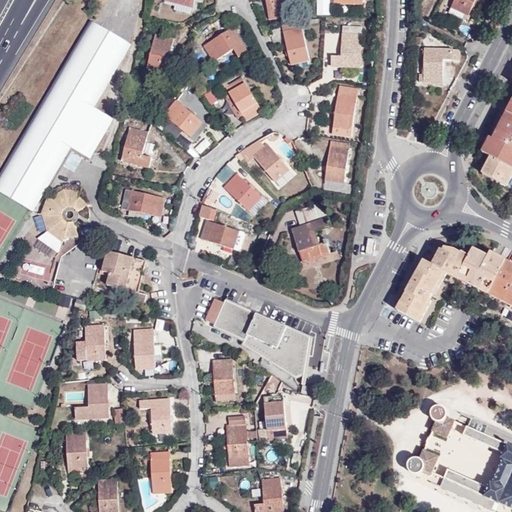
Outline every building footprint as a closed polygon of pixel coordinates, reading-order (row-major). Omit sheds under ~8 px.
[(195,0),(194,8),(166,1),(165,4),(175,6),(174,10),(195,16),(198,3),(202,4),(203,0),(195,0)] [(266,0),(268,13),(288,11),(286,0),(266,0)] [(452,8),(469,17),(476,0),(455,0),(452,8)] [(467,21),(469,17),(452,8),(449,13),(467,21)] [(288,11),(268,13),(269,20),(288,17),(288,11)] [(301,19),(282,24),(284,33),(303,28),(301,19)] [(94,108),(132,45),(91,21),(32,120),(0,174),(0,193),(32,212),(71,148),(90,159),(113,120),(94,108)] [(332,57),(332,67),(361,68),(362,27),(343,26),(342,57),(332,57)] [(248,53),(233,28),(205,45),(214,62),(234,50),(239,58),(248,53)] [(310,61),(303,28),(284,33),(291,65),(310,61)] [(155,35),(147,68),(166,72),(174,40),(155,35)] [(444,61),(460,61),(460,51),(425,49),(424,83),(443,83),(444,61)] [(226,88),(230,94),(243,116),(243,117),(260,107),(243,78),(226,88)] [(339,86),(339,92),(358,95),(359,89),(339,86)] [(358,95),(339,92),(338,92),(332,134),(351,137),(358,95)] [(243,116),(230,94),(225,97),(238,119),(243,116)] [(164,116),(190,138),(202,122),(177,101),(164,116)] [(490,138),(482,153),(491,157),(511,168),(511,104),(494,140),(490,138)] [(263,112),(260,107),(243,117),(246,122),(263,112)] [(202,122),(190,138),(195,141),(207,126),(202,122)] [(149,133),(130,129),(122,161),(150,168),(152,158),(143,156),(149,133)] [(345,183),(350,146),(331,143),(325,180),(345,183)] [(290,170),(268,144),(254,156),(275,182),(290,170)] [(482,174),(511,189),(511,168),(491,157),(482,174)] [(228,164),(218,176),(228,184),(237,172),(228,164)] [(224,188),(248,211),(262,197),(238,174),(224,188)] [(220,194),(212,189),(206,199),(214,204),(220,194)] [(49,232),(62,242),(63,242),(64,238),(79,237),(74,223),(68,223),(66,223),(63,220),(63,215),(64,210),(68,207),(74,208),(78,212),(88,206),(79,197),(81,192),(65,190),(51,199),(48,197),(43,214),(43,215),(48,230),(49,232)] [(129,210),(133,191),(126,190),(122,209),(129,210)] [(165,198),(133,191),(129,210),(161,218),(165,198)] [(262,197),(248,211),(246,213),(252,219),(268,202),(263,196),(262,197)] [(293,229),(304,262),(304,263),(331,255),(327,239),(324,241),(325,244),(319,246),(315,231),(332,226),(329,218),(328,219),(323,203),(296,211),(301,227),(293,229)] [(213,208),(202,205),(199,217),(209,219),(213,208)] [(48,230),(43,215),(34,218),(39,233),(48,230)] [(239,231),(208,221),(202,239),(233,250),(239,231)] [(59,252),(62,242),(49,232),(39,238),(59,252)] [(398,311),(420,323),(432,301),(430,300),(433,294),(435,295),(447,273),(459,279),(470,258),(462,254),(455,251),(445,249),(444,251),(441,250),(433,265),(425,261),(398,311)] [(482,254),(474,250),(473,253),(470,258),(459,279),(490,295),(507,262),(508,262),(500,257),(498,260),(490,256),(489,258),(488,260),(481,256),(482,254)] [(147,296),(139,294),(147,261),(108,251),(103,272),(110,274),(107,286),(130,292),(128,303),(145,307),(147,296)] [(304,263),(304,262),(298,264),(300,271),(340,258),(339,252),(331,255),(304,263)] [(511,264),(507,262),(490,295),(511,306),(511,264)] [(230,301),(228,304),(219,299),(209,320),(218,325),(217,328),(248,341),(247,345),(299,378),(308,374),(311,356),(314,338),(230,301)] [(85,327),(87,361),(106,359),(105,326),(85,327)] [(156,368),(155,360),(155,346),(154,335),(147,335),(147,330),(134,331),(137,370),(156,368)] [(155,346),(155,360),(163,360),(163,345),(155,346)] [(213,361),(215,395),(235,393),(233,360),(213,361)] [(76,408),(76,420),(109,418),(108,385),(89,386),(89,407),(76,408)] [(235,393),(215,395),(216,401),(235,400),(235,393)] [(172,433),(170,400),(140,402),(141,410),(152,409),(153,434),(172,433)] [(288,434),(284,401),(265,403),(268,436),(288,434)] [(461,439),(468,422),(460,418),(461,413),(458,408),(453,407),(450,407),(447,409),(445,412),(444,416),(446,420),(450,423),(445,432),(461,439)] [(114,410),(116,425),(124,424),(123,409),(114,410)] [(249,466),(246,416),(229,418),(229,425),(227,425),(230,467),(249,466)] [(469,428),(466,426),(463,435),(505,454),(502,459),(505,460),(494,484),(460,470),(458,475),(446,470),(443,477),(466,488),(486,498),(511,509),(511,446),(505,443),(505,438),(504,434),(498,430),(477,422),(475,422),(469,428)] [(69,468),(79,467),(88,466),(86,433),(67,434),(69,468)] [(437,469),(445,472),(452,456),(436,449),(433,458),(427,458),(424,460),(422,463),(422,467),(423,471),(426,472),(430,474),(434,472),(437,469)] [(150,454),(153,488),(172,486),(169,453),(150,454)] [(466,488),(443,477),(443,479),(443,481),(443,486),(444,489),(446,491),(449,494),(473,504),(478,504),(480,503),(482,502),(484,500),(486,498),(466,488)] [(284,511),(281,479),(262,481),(264,504),(255,505),(255,511),(284,511)] [(119,511),(118,480),(99,481),(99,511),(119,511)]
